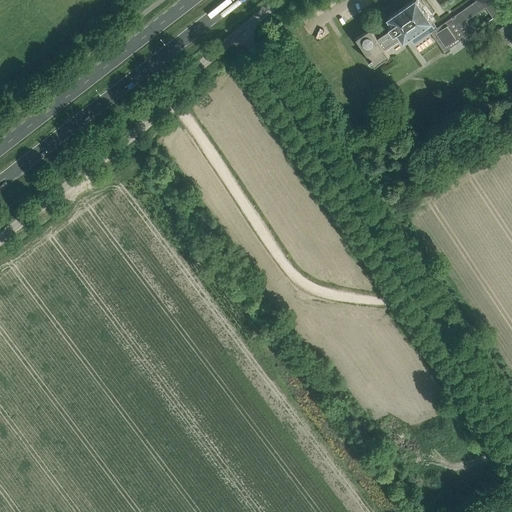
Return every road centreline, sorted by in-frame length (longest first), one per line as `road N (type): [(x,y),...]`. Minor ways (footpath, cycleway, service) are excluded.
road 1 (unclassified): [(511,435),(241,30)]
road 2 (track): [(170,98),(298,282),(339,295),(421,299)]
road 3 (unclassified): [(0,238),(148,121),(241,30)]
road 4 (primary): [(0,181),(235,0)]
road 5 (primary): [(193,0),(0,151)]
